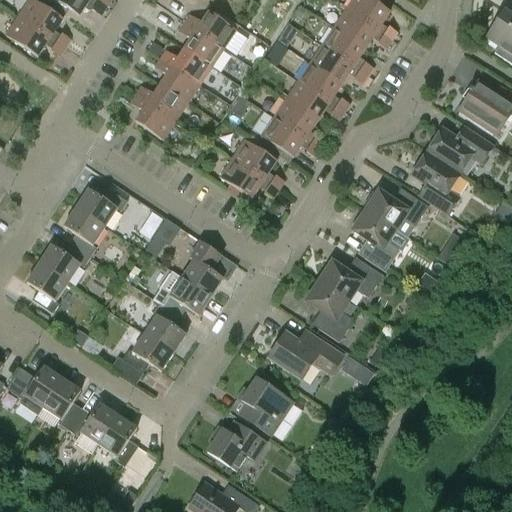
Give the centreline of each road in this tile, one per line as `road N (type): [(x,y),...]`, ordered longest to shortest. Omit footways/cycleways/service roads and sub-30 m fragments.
road 1 (residential): [(270,268),(169,413),(0,312)]
road 2 (residential): [(270,268),(357,139),(397,121),(448,40),(451,0)]
road 3 (residential): [(270,268),(56,121)]
road 4 (residential): [(56,121),(131,0)]
